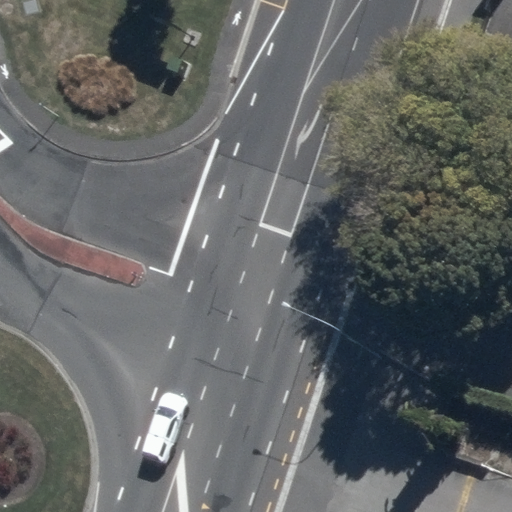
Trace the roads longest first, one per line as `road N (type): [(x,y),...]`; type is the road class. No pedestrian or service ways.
road 1 (secondary): [(231,304),(307,71),(345,0)]
road 2 (unclassified): [(231,304),(61,249),(0,206)]
road 3 (secondary): [(178,511),(231,304)]
